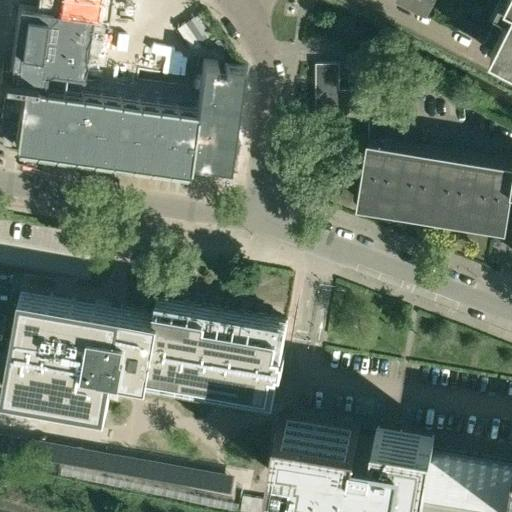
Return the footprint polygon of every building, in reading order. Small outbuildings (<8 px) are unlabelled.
[(243,63),(235,62),(234,62),(203,58),(198,89),(83,73),(91,15),(108,17),(111,1),(110,0),(36,0),(37,1),(36,5),(19,3),(10,63),(12,63),(10,75),(3,74),(2,80),(6,80),(1,115),(5,116),(3,133),(15,134),(14,142),(188,166),(189,160),(229,165),(230,156),(230,155),(243,63)] [(402,0),(426,12),(432,0),(402,0)] [(511,0),(503,0),(483,41),(511,55),(511,0)] [(477,36),(482,26),(462,16),(457,26),(477,36)] [(369,116),(369,107),(372,107),(372,105),(372,98),(369,98),(369,93),(369,88),(340,88),(339,61),(317,61),(317,118),(369,118),(369,116)] [(395,82),(369,82),(369,93),(395,93),(395,82)] [(395,93),(369,93),(369,98),(372,98),(372,105),(395,104),(395,93)] [(372,107),(369,107),(369,116),(395,116),(395,104),(372,105),(372,107)] [(395,116),(369,116),(369,118),(369,127),(395,127),(395,116)] [(395,127),(369,127),(369,138),(395,142),(395,127)] [(511,161),(395,142),(369,138),(359,199),(360,199),(361,194),(507,218),(506,223),(508,223),(511,196),(511,161)] [(208,384),(260,393),(273,395),(278,369),(279,364),(283,365),(286,351),(281,350),(286,320),(285,319),(160,297),(158,311),(23,287),(14,340),(7,378),(6,387),(107,404),(107,399),(114,364),(123,366),(126,352),(150,357),(147,373),(208,384)] [(511,458),(433,446),(436,430),(377,421),(375,436),(360,433),(361,424),(298,413),(281,410),(280,417),(272,461),(270,471),(351,484),(352,480),(367,483),(367,487),(365,498),(363,510),(377,511),(422,511),(423,508),(425,497),(511,511),(511,458)] [(243,493),(240,509),(257,511),(300,511),(302,503),(243,493)]
